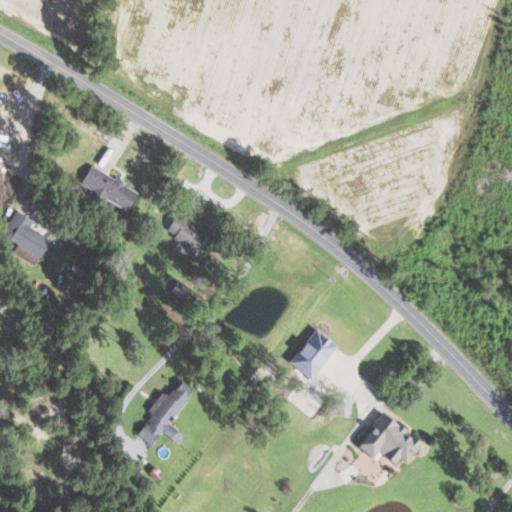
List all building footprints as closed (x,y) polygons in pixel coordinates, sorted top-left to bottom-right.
[(137,189),(89,164),(79,183),(90,188),(86,197),(101,205),(104,199),(126,210),(137,189)] [(32,219),(14,210),(2,236),(17,243),(13,252),(35,263),(47,237),(28,228),(32,219)] [(164,228),(174,234),(171,239),(181,244),(181,245),(198,254),(210,233),(172,213),(164,228)] [(335,345),(313,327),(286,361),(308,379),(335,345)] [(135,434),(150,445),(160,431),(176,443),(182,434),(167,423),(191,388),(178,379),(166,395),(160,391),(146,411),(150,414),(135,434)] [(419,442),(380,412),(354,445),(370,457),(375,451),(391,463),(396,457),(403,462),(419,442)]
